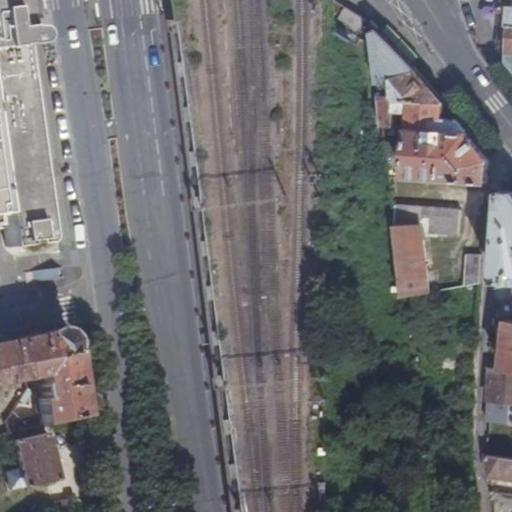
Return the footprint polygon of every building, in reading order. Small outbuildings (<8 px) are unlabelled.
[(0,0),(0,120),(28,115),(19,48),(25,48),(27,47),(29,45),(30,42),(31,37),(30,34),(27,31),(24,29),(22,29),(17,30),(16,24),(17,24),(16,19),(14,19),(15,21),(11,22),(8,0),(0,0)] [(509,19),(511,7),(511,0),(501,0),(497,16),(509,19)] [(343,7),(336,20),(357,33),(365,20),(343,7)] [(443,102),(445,102),(394,45),(369,23),(378,98),(387,99),(384,94),(382,82),(392,80),(393,99),(443,102)] [(408,112),(408,128),(469,132),(458,118),(443,117),(443,102),(393,99),(387,99),(378,98),(381,126),(391,127),(393,111),(408,112)] [(0,209),(40,202),(28,115),(0,120),(0,209)] [(395,136),(394,127),(391,127),(381,126),(383,136),(395,136)] [(492,161),(469,132),(408,128),(405,178),(490,184),(492,161)] [(394,142),(383,142),(385,158),(394,158),(394,142)] [(511,193),(503,194),(497,280),(511,281),(511,193)] [(44,244),(44,241),(40,202),(0,209),(0,227),(2,227),(5,251),(22,249),(22,245),(29,243),(30,248),(41,247),(43,246),(44,244)] [(401,299),(430,293),(423,235),(459,237),(462,211),(395,207),(393,233),(401,299)] [(482,285),(484,258),(469,257),(468,287),(482,285)] [(49,266),(19,271),(21,287),(51,283),(49,266)] [(511,281),(497,280),(496,303),(511,303),(511,281)] [(0,344),(0,388),(7,387),(7,383),(24,380),(21,363),(70,353),(72,350),(72,347),(72,343),(71,340),(68,337),(66,334),(63,333),(60,331),(57,330),(53,330),(49,331),(45,334),(43,336),(0,344)] [(40,398),(36,399),(38,416),(40,426),(45,425),(82,417),(73,352),(70,353),(21,363),(24,380),(40,377),(41,383),(39,385),(40,398)] [(511,402),(511,370),(504,370),(492,368),(490,401),(511,402)] [(511,423),(511,402),(490,401),(489,421),(511,423)] [(38,416),(5,423),(7,433),(11,432),(40,426),(38,416)] [(40,426),(11,432),(13,441),(47,434),(45,425),(40,426)] [(24,488),(58,480),(47,434),(13,441),(24,488)] [(511,459),(486,456),(488,478),(511,480),(511,459)] [(69,511),(67,501),(52,504),(53,511),(69,511)]
